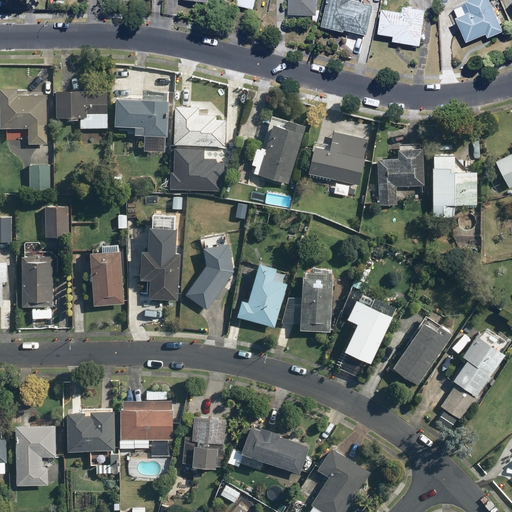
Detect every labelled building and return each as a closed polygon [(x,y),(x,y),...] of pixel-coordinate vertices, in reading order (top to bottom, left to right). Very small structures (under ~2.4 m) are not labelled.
[(190,5),(208,6),(208,0),(181,0),(180,10),(189,11),(190,5)] [(241,0),(240,7),(255,11),(257,0),(241,0)] [(316,0),(287,0),(287,15),(315,17),(316,0)] [(361,0),(327,0),(321,28),(342,34),(343,31),(366,38),(374,8),(360,5),(361,0)] [(414,9),(416,0),(407,0),(406,7),(414,9)] [(502,33),(488,0),(469,0),(452,7),(457,19),(454,20),(465,44),(486,35),(487,39),(502,33)] [(419,47),(424,12),(402,9),(402,15),(380,12),(377,38),(393,40),(393,44),(419,47)] [(28,144),(46,144),(45,94),(14,94),(14,88),(0,88),(0,128),(28,128),(28,144)] [(107,91),(52,89),(51,116),(78,117),(77,128),(105,129),(107,91)] [(143,95),(143,100),(114,98),(112,125),(133,126),(132,134),(143,134),(142,150),(165,152),(169,97),(143,95)] [(198,103),(173,103),(173,140),(225,141),(226,116),(218,116),(218,110),(198,110),(198,103)] [(287,184),(303,126),(271,117),(269,126),(243,119),(238,135),(263,142),(261,150),(254,149),(250,165),(255,166),(253,175),(287,184)] [(206,143),(172,141),(171,184),(218,186),(219,174),(223,174),(224,158),(217,158),(217,155),(205,154),(206,143)] [(335,153),(337,147),(312,141),(305,171),(358,185),(365,160),(335,153)] [(396,160),(376,160),(375,206),(394,206),(395,186),(422,186),(423,144),(396,144),(396,160)] [(511,145),(511,146),(511,152),(493,163),(508,190),(511,187),(511,145)] [(452,156),(434,155),(430,218),(452,219),(453,211),(463,211),(463,205),(474,206),(476,169),(462,168),(462,172),(451,171),(452,156)] [(50,165),(28,165),(28,189),(50,189),(50,165)] [(67,205),(44,206),(45,238),(68,237),(67,205)] [(177,300),(179,254),(174,254),(175,229),(172,229),(173,215),(148,214),(147,251),(141,251),(140,281),(149,281),(148,299),(177,300)] [(11,216),(0,216),(0,241),(12,241),(11,216)] [(130,216),(117,216),(117,227),(130,227),(130,216)] [(56,258),(52,251),(41,251),(41,242),(24,241),(24,257),(21,257),(20,307),(51,308),(51,275),(56,275),(56,258)] [(233,272),(227,244),(199,250),(203,268),(184,293),(205,309),(233,272)] [(122,304),(120,275),(123,275),(122,245),(94,246),(94,252),(88,252),(91,306),(122,304)] [(284,269),(256,262),(246,300),(240,298),(235,317),(273,327),(278,309),(285,311),(289,295),(283,294),(286,282),(281,281),(284,269)] [(331,273),(301,271),(298,332),(329,333),(331,273)] [(343,351),(369,363),(394,307),(375,299),(370,309),(345,298),(341,306),(349,309),(345,318),(356,323),(343,351)] [(451,332),(424,315),(392,368),(419,385),(451,332)] [(476,395),(503,354),(474,335),(460,357),(465,360),(452,380),(456,383),(440,407),(466,424),(482,399),(476,395)] [(118,439),(151,440),(151,457),(171,457),(172,401),(119,400),(118,439)] [(83,414),(65,413),(64,452),(90,452),(89,464),(118,465),(118,454),(114,454),(115,412),(90,412),(90,416),(83,416),(83,414)] [(225,419),(192,416),(190,437),(184,437),(182,463),(191,464),(190,468),(213,469),(215,449),(222,449),(225,419)] [(54,424),(13,425),(15,485),(48,485),(47,468),(41,468),(41,458),(55,457),(54,424)] [(259,470),(262,461),(300,474),(309,448),(278,438),(280,433),(260,426),(259,429),(249,426),(240,451),(230,448),(225,464),(239,469),(241,464),(259,470)] [(345,511),(370,471),(328,446),(315,468),(328,476),(306,511),(345,511)] [(240,493),(224,485),(219,494),(235,502),(240,493)]
